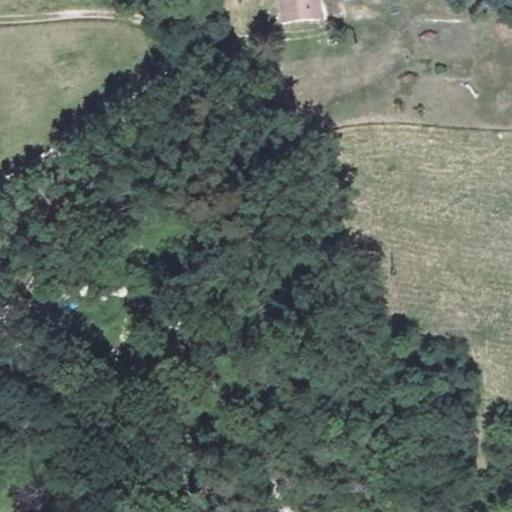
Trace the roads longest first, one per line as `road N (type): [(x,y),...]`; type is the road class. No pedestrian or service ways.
road 1 (track): [(0,308),(27,309),(98,287),(148,307),(282,511)]
road 2 (track): [(164,48),(156,76),(121,106),(0,185)]
road 3 (track): [(334,0),(328,24),(313,29),(164,48)]
road 4 (track): [(0,15),(130,13),(164,48)]
